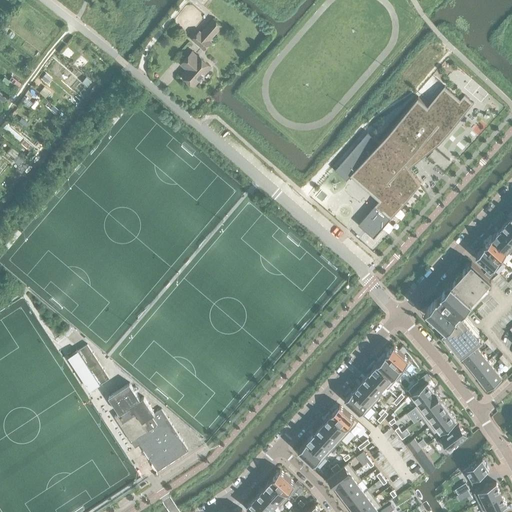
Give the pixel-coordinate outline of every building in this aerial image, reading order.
[(209,39),(222,25),(214,18),(201,32),(199,31),(192,38),(204,49),(211,41),(209,39)] [(427,46),(404,73),(417,85),(441,58),(427,46)] [(199,80),(211,66),(199,55),(198,56),(192,51),(181,63),(187,68),(182,75),(194,85),(197,82),(199,80)] [(368,131),(335,169),(344,177),(347,179),(351,175),(375,196),(378,193),(382,196),(375,205),(358,223),(359,224),(373,236),(374,237),(390,218),(420,184),(420,183),(409,167),(424,155),(440,141),(474,102),(464,94),(460,99),(445,85),(428,104),(418,96),(379,141),(377,139),(368,131)] [(511,221),(509,219),(500,228),(511,238),(511,221)] [(511,238),(500,228),(493,237),(511,253),(511,252),(511,238)] [(511,254),(511,253),(493,237),(484,245),(503,262),(501,260),(509,252),(511,254)] [(494,272),(503,262),(484,245),(476,255),(489,267),(494,272)] [(472,261),(471,262),(473,264),(469,268),(467,266),(452,282),(451,281),(441,293),(441,294),(438,298),(437,297),(426,309),(431,314),(433,312),(437,316),(435,318),(446,328),(442,331),(443,332),(446,330),(449,334),(446,336),(452,343),(455,341),(458,345),(455,347),(461,354),(482,337),(462,312),(491,279),(490,277),(484,273),(472,261)] [(494,272),(489,267),(484,273),(490,277),(495,272),(494,272)] [(475,343),(482,338),(482,337),(461,354),(467,362),(482,351),(475,343)] [(394,344),(386,354),(404,370),(412,361),(394,344)] [(488,359),(482,351),(467,362),(474,371),(488,359)] [(404,370),(386,354),(378,362),(396,379),(404,370)] [(481,379),(495,368),(488,359),(474,371),(481,379)] [(369,371),(388,388),(396,379),(378,362),(376,364),(376,363),(372,367),(373,367),(369,371)] [(481,379),(488,388),(502,377),(495,368),(481,379)] [(380,397),(378,395),(386,387),(388,388),(369,371),(361,380),(380,397)] [(372,406),(380,397),(361,380),(353,389),(372,406)] [(436,390),(435,390),(428,380),(423,385),(419,387),(416,389),(411,393),(418,403),(414,406),(415,406),(436,390)] [(161,408),(154,412),(144,396),(140,398),(130,382),(109,396),(120,412),(115,415),(131,440),(135,447),(140,444),(157,470),(189,450),(161,408)] [(345,398),(363,415),(372,406),(353,389),(345,398)] [(443,400),(436,390),(415,406),(422,416),(443,400)] [(443,400),(422,416),(429,425),(450,410),(443,400),(444,400),(443,400)] [(331,413),(350,430),(358,421),(340,404),(331,413)] [(450,410),(429,425),(437,435),(458,420),(450,410)] [(323,422),(342,439),(350,430),(331,413),(323,422)] [(342,439),(323,422),(315,431),(333,448),(342,439)] [(467,434),(459,424),(438,439),(446,450),(467,434)] [(307,438),(308,438),(307,440),(325,456),(333,448),(315,431),(311,435),(311,434),(307,438)] [(325,456),(307,440),(298,449),(317,466),(325,456)] [(475,477),(489,469),(482,458),(477,461),(476,460),(470,464),(471,465),(465,468),(463,470),(472,484),(477,481),(475,477)] [(328,476),(335,485),(355,470),(348,461),(341,467),(338,469),(335,472),(328,476)] [(280,469),(272,478),(290,495),(299,485),(280,469)] [(362,479),(355,470),(335,485),(342,494),(362,479)] [(270,479),(267,482),(267,483),(264,487),(282,504),(290,495),(272,478),(271,479),(270,479)] [(368,487),(364,490),(358,482),(362,479),(342,494),(348,503),(368,488),(368,487)] [(474,487),(476,491),(474,492),(479,503),(502,492),(496,481),(481,488),(480,485),(474,487)] [(264,487),(256,496),(273,511),(274,511),(273,510),(280,502),(282,504),(264,487)] [(355,511),(375,496),(368,488),(348,503),(355,511)] [(502,492),(479,503),(483,511),(492,511),(507,504),(502,492)] [(255,511),(273,511),(256,496),(247,505),(255,511)] [(372,511),(381,505),(375,496),(355,511),(372,511)] [(382,511),(391,511),(390,510),(394,508),(391,503),(380,509),(382,511)]
